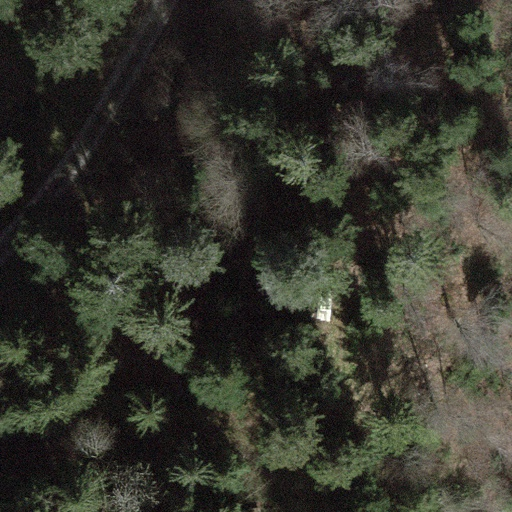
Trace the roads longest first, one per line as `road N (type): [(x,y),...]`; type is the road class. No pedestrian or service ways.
road 1 (track): [(0,442),(133,426),(241,436),(277,459),(299,511)]
road 2 (track): [(167,0),(90,134),(0,255)]
